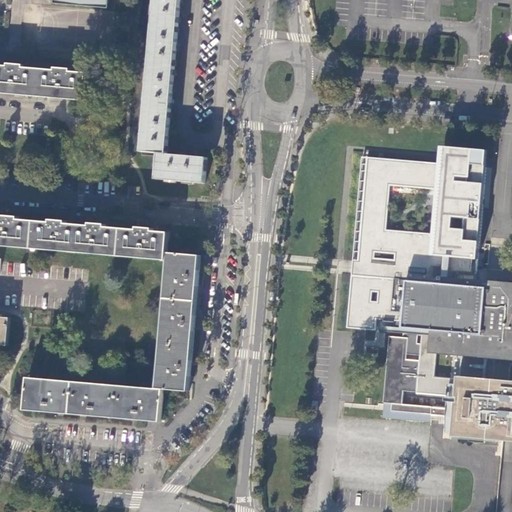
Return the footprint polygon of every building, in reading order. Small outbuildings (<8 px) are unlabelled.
[(108,10),(109,10),(109,0),(57,0),(57,5),(58,5),(59,4),(67,5),(67,6),(69,6),(69,5),(77,6),(77,7),(78,7),(79,6),(88,7),(88,8),(89,8),(89,7),(98,8),(97,9),(99,9),(99,8),(108,9),(108,10)] [(159,154),(168,154),(181,0),(155,0),(142,152),(159,154)] [(0,93),(85,101),(87,74),(71,73),(71,70),(55,68),(55,71),(24,68),(24,66),(8,64),(8,67),(0,66),(0,93)] [(438,152),(437,156),(436,164),(363,157),(360,157),(352,260),(351,273),(346,328),(375,330),(381,331),(389,332),(389,336),(401,337),(405,337),(405,327),(409,280),(482,287),(493,150),(438,146),(438,152)] [(208,158),(168,154),(159,154),(157,180),(206,184),(208,158)] [(0,246),(169,261),(169,254),(171,234),(154,232),(155,230),(139,228),(138,231),(107,228),(108,225),(92,224),(91,227),(68,225),(68,222),(52,221),(52,223),(20,221),(20,218),(5,217),(4,219),(0,218),(0,246)] [(202,256),(169,254),(169,261),(157,389),(165,390),(189,392),(202,256)] [(511,289),(495,288),(482,287),(409,280),(405,327),(424,328),(423,335),(421,360),(408,359),(410,338),(405,337),(401,337),(389,336),(387,370),(384,408),(384,412),(432,415),(456,417),(455,435),(511,440),(511,289)] [(0,345),(8,346),(11,319),(3,318),(3,316),(0,315),(0,345)] [(405,337),(410,338),(410,334),(423,335),(424,328),(405,327),(405,337)] [(161,422),(165,390),(157,389),(29,378),(26,410),(161,422)]
